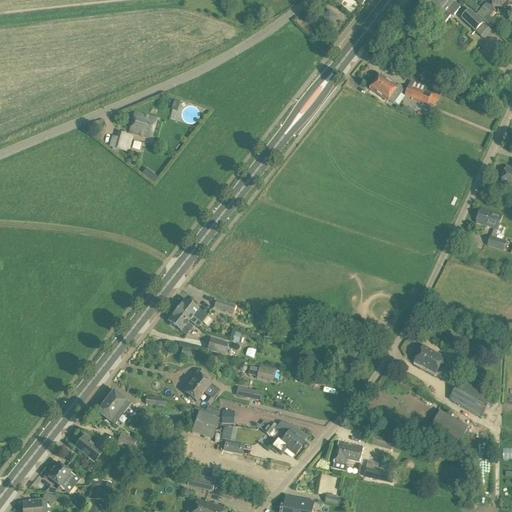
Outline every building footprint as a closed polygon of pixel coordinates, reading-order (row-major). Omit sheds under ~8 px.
[(419,0),(418,1),(440,19),(446,22),(451,16),(453,17),(461,7),(451,0),(419,0)] [(511,0),(493,0),(493,6),(511,9),(511,0)] [(478,14),(492,28),(494,25),(487,18),(494,11),(487,4),(478,14)] [(476,32),(483,24),(484,23),(469,9),(461,18),(476,32)] [(402,46),(407,39),(404,36),(398,43),(402,46)] [(420,65),(427,69),(430,63),(424,59),(420,65)] [(374,83),(397,99),(404,89),(398,85),(397,87),(380,75),(374,83)] [(404,96),(427,105),(435,108),(441,90),(434,87),(436,85),(413,76),(404,96)] [(397,99),(374,83),(370,89),(393,105),(397,99)] [(176,101),(172,111),(178,112),(181,103),(176,101)] [(129,133),(151,139),(156,119),(135,113),(129,133)] [(114,148),(129,152),(133,138),(117,134),(114,148)] [(501,184),(511,186),(511,167),(511,169),(505,167),(501,184)] [(142,174),(154,183),(158,178),(146,169),(145,170),(142,174)] [(476,224),(497,231),(502,216),(481,208),(476,224)] [(507,242),(491,237),(487,247),(503,252),(507,242)] [(176,313),(188,322),(189,321),(198,328),(207,315),(198,308),(198,309),(185,299),(174,312),(175,313),(176,313)] [(214,307),(233,313),(235,306),(216,300),(214,307)] [(175,313),(174,312),(167,321),(180,331),(181,331),(184,334),(191,326),(187,323),(188,322),(176,313),(175,313)] [(297,337),(304,339),(307,329),(300,328),(297,337)] [(318,338),(326,340),(329,331),(321,329),(318,338)] [(234,333),(232,341),(238,343),(240,334),(234,333)] [(207,349),(224,354),(227,343),(210,339),(207,349)] [(441,349),(453,352),(455,343),(443,340),(441,349)] [(414,363),(435,374),(444,358),(423,347),(414,363)] [(181,355),(194,357),(195,351),(182,349),(181,355)] [(196,402),(204,392),(208,396),(214,400),(217,396),(220,391),(198,374),(184,391),(196,402)] [(451,399),(480,415),(490,399),(461,383),(451,399)] [(237,394),(260,400),(262,394),(238,389),(237,394)] [(120,410),(124,413),(130,405),(113,391),(105,401),(118,411),(120,410)] [(214,400),(208,396),(204,401),(209,406),(214,400)] [(118,411),(105,401),(97,412),(109,422),(110,421),(115,425),(124,413),(120,410),(118,411)] [(207,412),(217,415),(218,409),(209,407),(207,412)] [(222,424),(232,424),(233,412),(222,411),(222,424)] [(191,432),(212,439),(219,420),(198,412),(191,432)] [(438,414),(428,433),(455,448),(466,430),(438,414)] [(275,430),(276,429),(268,423),(265,421),(259,428),(270,436),(275,439),(270,446),(282,455),(284,452),(292,458),(294,455),(300,447),(280,432),(280,433),(275,430)] [(280,432),(300,447),(304,442),(284,427),(280,432)] [(74,447),(89,458),(88,459),(93,463),(102,452),(89,442),(91,440),(84,434),(74,447)] [(117,442),(133,448),(137,440),(121,434),(117,442)] [(373,444),(392,449),(395,439),(376,434),(373,444)] [(221,441),(221,452),(242,456),(244,446),(221,441)] [(332,468),(346,472),(347,465),(343,464),(344,459),(360,463),(363,448),(338,442),(332,468)] [(123,462),(135,465),(137,459),(124,455),(123,462)] [(58,463),(52,469),(73,486),(77,481),(74,478),(75,478),(70,474),(71,473),(58,463)] [(374,468),(367,467),(365,477),(392,483),(394,473),(374,468)] [(73,486),(52,469),(46,477),(59,488),(60,486),(68,492),(73,486)] [(90,483),(100,485),(102,481),(103,481),(104,477),(93,472),(90,483)] [(188,484),(213,490),(215,480),(190,474),(188,484)] [(102,481),(100,485),(99,489),(97,498),(97,499),(106,501),(111,483),(103,481),(102,481)] [(56,491),(49,486),(44,492),(54,495),(56,491)] [(89,495),(97,498),(99,489),(92,487),(89,495)] [(43,500),(55,503),(56,497),(44,495),(43,500)] [(325,504),(338,506),(340,498),(327,496),(325,504)] [(282,511),(312,511),(314,502),(285,497),(282,511)] [(88,511),(97,511),(99,501),(89,500),(88,511)] [(22,502),(22,511),(41,511),(41,501),(22,502)] [(193,511),(222,511),(223,509),(197,501),(193,511)]
